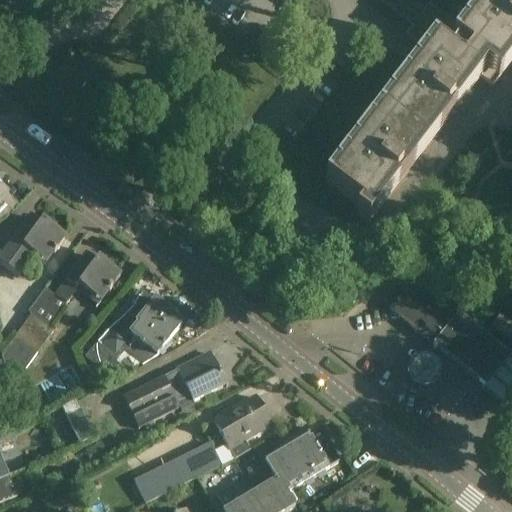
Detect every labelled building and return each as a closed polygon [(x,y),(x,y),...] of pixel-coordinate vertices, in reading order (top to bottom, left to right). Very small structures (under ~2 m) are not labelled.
[(372,0),(410,29),(404,37),(424,52),(414,65),(324,183),(360,210),(355,217),(368,226),(485,72),(497,81),(511,61),(511,0),(483,0),(460,31),(428,7),(417,19),(392,0),(372,0)] [(0,224),(3,223),(12,212),(16,208),(6,199),(8,196),(0,188),(0,224)] [(32,258),(44,267),(65,238),(42,222),(40,225),(30,218),(0,260),(0,266),(17,279),(32,258)] [(95,265),(86,258),(55,299),(47,293),(30,315),(31,316),(1,357),(7,382),(20,379),(53,333),(49,330),(66,307),(65,306),(79,288),(100,304),(120,277),(98,260),(95,265)] [(511,358),(458,315),(459,315),(415,280),(389,313),(432,348),(433,347),(485,389),(511,358)] [(139,292),(85,361),(102,375),(101,375),(106,379),(117,372),(121,378),(156,359),(180,328),(171,321),(173,319),(160,308),(139,292)] [(511,330),(497,318),(489,327),(508,342),(511,336),(511,330)] [(226,389),(211,358),(124,401),(124,400),(122,401),(138,432),(139,431),(139,430),(179,411),(180,414),(194,407),(193,406),(226,389)] [(255,399),(213,424),(227,448),(235,462),(250,453),(245,445),(272,429),(255,399)] [(75,403),(64,409),(69,418),(80,412),(75,403)] [(286,496),(327,472),(338,465),(325,443),(324,443),(319,436),(312,434),(245,474),(258,495),(243,504),(233,488),(217,497),(225,511),(292,511),(294,511),(286,496)] [(100,443),(87,450),(94,465),(108,458),(100,443)] [(133,484),(144,508),(221,469),(210,446),(133,484)] [(0,483),(9,480),(0,459),(0,483)] [(9,480),(0,483),(0,506),(16,500),(9,480)]
